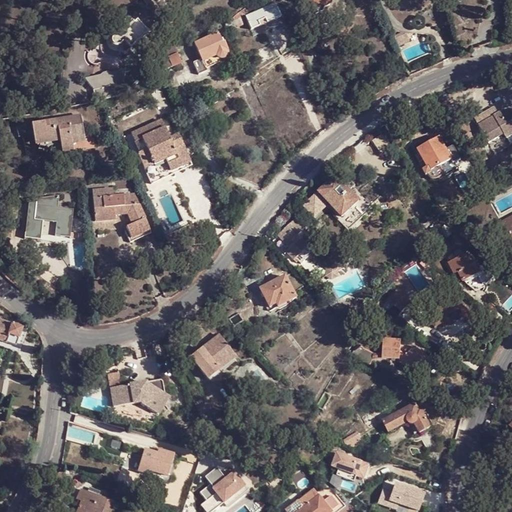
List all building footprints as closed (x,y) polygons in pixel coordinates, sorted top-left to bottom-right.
[(298,0),(300,2),(304,3),(308,1),(312,8),(321,5),(326,7),(330,5),(331,0),(298,0)] [(262,10),(245,17),(251,30),(261,26),(259,22),(266,19),(268,23),(281,17),(278,8),(272,10),(271,7),(262,11),(262,10)] [(133,23),(130,20),(129,20),(128,20),(126,19),(125,20),(124,20),(123,21),(122,22),(122,23),(122,24),(121,25),(122,25),(122,27),(123,28),(110,39),(110,40),(110,41),(110,43),(110,44),(111,45),(112,46),(113,46),(113,47),(114,47),(115,47),(116,47),(117,47),(118,46),(125,53),(148,32),(137,20),(133,23)] [(201,59),(202,62),(217,56),(217,58),(218,58),(219,58),(220,59),(221,59),(222,59),(223,59),(224,58),(225,58),(226,57),(227,56),(228,55),(228,54),(227,52),(224,43),(221,44),(217,34),(195,44),(201,59)] [(165,53),(159,59),(164,72),(182,64),(177,54),(168,58),(165,53)] [(217,56),(202,62),(205,69),(220,63),(217,58),(217,56)] [(202,62),(201,59),(193,63),(199,75),(206,72),(205,69),(202,62)] [(90,95),(125,89),(122,69),(86,75),(90,95)] [(442,106),(438,99),(430,104),(433,110),(442,106)] [(495,108),(475,119),(489,143),(504,134),(507,139),(511,136),(511,121),(507,124),(501,113),(499,114),(495,108)] [(44,123),(32,125),(33,133),(35,143),(60,139),(62,149),(73,147),(72,138),(85,135),(82,117),(52,121),(53,124),(45,126),(44,123)] [(129,134),(133,144),(139,141),(144,150),(137,154),(136,154),(141,164),(150,159),(153,167),(165,162),(170,173),(182,167),(181,164),(188,161),(176,135),(168,138),(162,141),(158,132),(164,130),(159,119),(129,134)] [(168,138),(164,130),(158,132),(162,141),(168,138)] [(33,133),(20,135),(22,145),(35,143),(33,133)] [(381,135),(373,141),(381,154),(390,149),(381,135)] [(440,139),(425,147),(430,156),(423,160),(427,167),(422,169),(427,177),(429,177),(430,178),(430,179),(431,180),(432,181),(433,181),(434,181),(435,182),(436,182),(437,182),(438,181),(440,180),(457,170),(454,164),(461,160),(454,147),(447,150),(440,139)] [(139,141),(133,144),(137,154),(144,150),(139,141)] [(150,159),(141,164),(144,171),(153,167),(150,159)] [(336,176),(319,193),(342,218),(360,202),(336,176)] [(102,200),(93,201),(96,233),(123,230),(130,244),(151,234),(134,197),(114,199),(113,190),(101,191),(102,200)] [(92,192),(93,201),(102,200),(101,191),(92,192)] [(35,211),(28,211),(26,235),(33,236),(32,239),(41,240),(44,223),(57,224),(56,237),(70,239),(73,211),(36,207),(35,211)] [(511,218),(496,228),(508,251),(511,249),(511,218)] [(297,219),(279,236),(287,245),(305,227),(297,219)] [(302,237),(287,252),(295,260),(297,258),(302,264),(311,256),(309,254),(314,249),(302,237)] [(468,255),(452,269),(460,278),(464,275),(471,284),(486,271),(478,262),(475,264),(468,255)] [(286,277),(260,290),(270,309),(277,305),(279,308),(298,298),(286,277)] [(323,286),(319,288),(323,297),(328,294),(323,286)] [(400,291),(391,301),(404,312),(413,303),(400,291)] [(443,303),(432,310),(436,316),(430,319),(436,328),(445,323),(446,324),(447,326),(448,327),(449,327),(451,326),(452,326),(453,326),(455,325),(458,323),(466,318),(466,316),(471,313),(464,308),(458,298),(445,306),(443,303)] [(380,309),(394,323),(404,312),(391,301),(389,299),(380,309)] [(0,320),(0,340),(16,347),(23,328),(0,320)] [(207,380),(218,372),(236,357),(219,336),(190,358),(207,380)] [(385,340),(384,359),(404,361),(401,365),(415,377),(423,369),(427,372),(434,364),(415,348),(408,357),(402,351),(402,341),(385,340)] [(364,349),(358,360),(370,366),(376,356),(364,349)] [(236,357),(218,372),(219,374),(238,360),(236,357)] [(111,388),(114,406),(141,402),(141,405),(159,415),(169,397),(164,394),(162,380),(111,388)] [(374,394),(355,405),(358,410),(376,399),(374,394)] [(391,432),(408,424),(411,425),(415,424),(419,433),(431,429),(419,403),(385,418),(391,432)] [(411,425),(408,424),(414,436),(419,433),(415,424),(411,425)] [(319,437),(315,448),(319,450),(320,447),(323,439),(319,437)] [(144,449),(136,470),(147,475),(149,471),(166,478),(174,456),(157,450),(156,453),(144,449)] [(206,499),(212,493),(226,509),(248,489),(230,470),(223,477),(215,467),(204,477),(210,484),(200,492),(206,499)] [(84,499),(82,504),(78,511),(113,511),(117,504),(82,489),(79,497),(84,499)] [(298,500),(285,510),(286,511),(331,511),(332,511),(320,496),(304,508),(298,500)]
